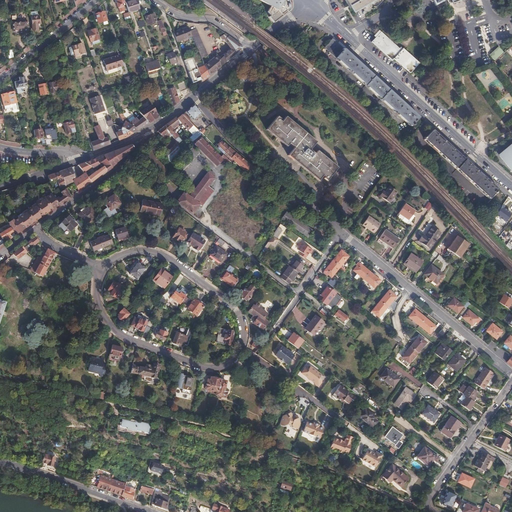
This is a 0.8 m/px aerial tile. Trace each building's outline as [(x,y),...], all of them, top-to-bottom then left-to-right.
[(122,0),(114,0),(115,2),(116,3),(118,8),(119,7),(120,11),(124,10),(122,4),(124,4),(122,0)] [(139,9),(136,0),(133,0),(125,3),(128,12),(139,9)] [(282,16),(289,10),(289,7),(288,7),(287,4),(288,4),(288,1),(286,0),(259,0),(270,6),(267,12),(269,17),(274,23),(279,19),(278,17),(281,15),(282,16)] [(344,0),(350,8),(352,7),(355,12),(375,0),(344,0)] [(31,16),(33,30),(38,29),(37,23),(40,23),(39,19),(38,15),(37,15),(37,11),(35,10),(32,10),(31,11),(31,15),(31,16)] [(107,20),(104,11),(96,14),(98,23),(107,20)] [(156,21),(153,13),(145,16),(147,24),(156,21)] [(13,22),(13,31),(27,29),(26,20),(13,22)] [(165,31),(161,20),(156,21),(160,33),(165,31)] [(187,26),(172,32),(176,42),(192,36),(190,31),(187,26)] [(91,29),(91,30),(87,31),(90,42),(94,41),(95,44),(99,42),(99,39),(96,29),(95,29),(94,28),(91,29)] [(192,36),(201,57),(207,54),(196,28),(190,31),(192,36)] [(401,50),(381,32),(371,42),(391,60),(393,58),(409,73),(419,63),(402,48),(401,50)] [(242,46),(224,33),(220,36),(222,40),(224,39),(231,48),(219,58),(216,54),(204,64),(205,65),(209,75),(242,49),(242,46)] [(411,127),(419,118),(333,39),(324,48),(411,127)] [(85,52),(82,43),(72,46),(73,47),(75,55),(76,58),(81,56),(80,54),(85,52)] [(492,53),(494,61),(502,53),(497,48),(492,53)] [(173,50),(172,49),(165,52),(166,55),(169,54),(173,63),(177,62),(174,52),(173,50)] [(123,65),(120,54),(104,59),(107,70),(123,65)] [(201,79),(197,68),(196,64),(195,64),(192,56),(183,60),(185,65),(190,63),(192,70),(188,72),(192,82),(201,79)] [(147,72),(155,69),(159,68),(157,60),(145,64),(147,72)] [(202,81),(209,75),(205,65),(197,68),(201,79),(202,81)] [(289,89),(271,66),(264,72),(269,79),(272,77),(284,93),(289,89)] [(147,72),(149,78),(157,75),(155,69),(147,72)] [(26,86),(24,76),(19,78),(20,81),(15,82),(17,93),(23,91),(22,87),(26,86)] [(180,91),(187,88),(185,81),(177,84),(180,91)] [(58,91),(56,82),(49,83),(50,93),(58,91)] [(40,95),(48,93),(46,84),(38,85),(40,95)] [(166,90),(169,100),(171,107),(178,101),(174,87),(166,90)] [(3,106),(4,106),(16,103),(13,92),(2,95),(2,99),(1,99),(3,106)] [(104,109),(99,94),(90,97),(95,112),(104,109)] [(141,103),(136,105),(139,113),(143,117),(148,124),(164,113),(171,107),(169,100),(166,101),(164,95),(156,98),(156,97),(154,97),(153,97),(150,98),(141,103)] [(16,103),(4,106),(4,108),(5,109),(10,108),(11,111),(13,113),(16,112),(17,110),(16,103)] [(193,120),(201,113),(194,104),(185,111),(193,120)] [(121,121),(117,111),(109,114),(111,123),(113,123),(122,127),(133,133),(138,130),(125,121),(123,120),(121,121)] [(200,132),(182,114),(177,119),(175,117),(163,127),(167,132),(168,134),(169,133),(174,139),(175,140),(178,137),(178,136),(180,135),(178,133),(176,134),(173,130),(182,123),(194,135),(189,138),(193,142),(202,134),(200,132)] [(329,181),(339,170),(313,148),(316,143),(280,115),(266,132),(292,153),(288,157),(324,186),(328,181),(329,181)] [(148,124),(143,117),(138,121),(133,116),(125,121),(138,130),(148,124)] [(74,131),(71,118),(62,120),(66,133),(74,131)] [(90,142),(93,150),(110,144),(109,143),(107,137),(104,138),(98,125),(94,127),(86,129),(88,136),(96,133),(99,140),(90,142)] [(116,133),(119,140),(127,137),(133,133),(122,127),(121,130),(118,131),(119,132),(116,133)] [(167,132),(163,127),(158,131),(162,136),(167,132)] [(45,139),(46,145),(58,146),(56,137),(54,129),(52,130),(51,128),(45,130),(46,139),(45,139)] [(32,131),(35,145),(46,145),(45,139),(44,137),(42,137),(40,130),(32,131)] [(498,189),(433,130),(425,140),(489,199),(498,189)] [(56,137),(58,146),(62,146),(64,146),(62,136),(56,137)] [(175,140),(174,139),(162,150),(166,153),(165,155),(166,157),(165,158),(170,163),(183,152),(176,145),(178,143),(175,140)] [(230,162),(223,154),(220,157),(201,139),(195,145),(217,166),(223,160),(227,165),(230,162)] [(254,168),(221,141),(217,144),(248,175),(254,168)] [(511,141),(506,146),(507,147),(499,154),(510,169),(511,167),(511,141)] [(151,154),(159,148),(155,144),(140,158),(160,180),(166,175),(168,178),(171,175),(151,154)] [(133,147),(131,145),(95,159),(98,166),(99,169),(104,166),(107,172),(133,147)] [(98,166),(95,159),(85,163),(91,167),(93,168),(98,166)] [(85,174),(86,174),(88,173),(87,170),(91,167),(85,163),(78,165),(85,174)] [(92,183),(107,172),(104,166),(99,169),(97,171),(88,177),(91,182),(92,183)] [(73,181),(78,191),(91,182),(88,177),(86,174),(85,174),(79,178),(76,179),(72,168),(63,171),(65,185),(73,181)] [(213,175),(215,173),(210,169),(190,196),(184,193),(177,201),(194,213),(200,204),(202,206),(214,190),(209,186),(215,177),(213,175)] [(343,173),(339,170),(329,181),(331,183),(333,186),(343,173)] [(60,188),(65,185),(63,171),(47,176),(51,183),(57,181),(60,188)] [(396,192),(388,186),(384,192),(382,191),(379,196),(389,203),(396,192)] [(45,198),(53,209),(71,196),(66,189),(61,193),(63,196),(60,199),(59,198),(56,200),(51,194),(45,198)] [(111,210),(120,203),(114,194),(104,202),(111,210)] [(44,215),(53,209),(45,198),(44,197),(40,200),(41,201),(37,205),(44,215)] [(162,205),(142,200),(140,211),(159,215),(162,205)] [(182,210),(174,204),(171,210),(174,213),(176,211),(183,216),(185,214),(181,211),(182,210)] [(413,214),(415,211),(405,204),(399,213),(405,217),(409,220),(413,214)] [(34,222),(44,215),(37,205),(32,209),(30,207),(26,209),(34,222)] [(85,224),(97,215),(90,206),(78,215),(85,224)] [(511,213),(501,207),(495,215),(505,222),(511,213)] [(26,228),(34,222),(26,209),(22,212),(23,215),(19,218),(26,228)] [(308,236),(313,229),(287,211),(282,218),(308,236)] [(409,220),(405,217),(404,220),(409,223),(410,223),(416,216),(413,214),(409,220)] [(16,235),(26,228),(19,218),(14,221),(12,219),(8,222),(16,235)] [(73,223),(72,221),(71,222),(68,218),(66,219),(62,222),(64,225),(62,226),(65,230),(67,228),(70,231),(75,226),(73,223)] [(379,227),(370,221),(367,225),(364,223),(361,228),(373,236),(379,227)] [(440,232),(431,226),(425,235),(423,234),(419,241),(430,248),(440,232)] [(185,238),(188,235),(183,232),(185,230),(181,227),(180,229),(178,228),(172,237),(179,242),(183,237),(185,238)] [(282,230),(278,227),(277,229),(274,234),(272,236),(276,239),(282,230)] [(4,237),(6,242),(10,239),(8,235),(13,232),(10,228),(0,234),(0,235),(2,239),(4,237)] [(118,239),(127,236),(125,228),(115,230),(118,239)] [(394,249),(400,240),(385,230),(380,239),(394,249)] [(193,233),(187,242),(195,248),(194,249),(198,252),(206,242),(193,233)] [(81,243),(85,237),(80,234),(76,241),(81,243)] [(105,237),(104,234),(95,237),(97,240),(90,243),(93,249),(111,242),(108,236),(105,237)] [(278,240),(276,239),(272,236),(264,247),(266,248),(270,243),(274,246),(278,240)] [(469,244),(457,236),(448,250),(460,257),(469,244)] [(38,241),(34,237),(22,246),(24,248),(24,249),(31,243),(32,245),(34,244),(34,245),(38,241)] [(299,255),(304,259),(309,252),(310,253),(312,250),(302,243),(297,250),(301,252),(299,255)] [(24,248),(22,246),(13,254),(17,259),(24,254),(23,252),(24,251),(22,250),(24,248)] [(220,262),(226,254),(215,246),(210,255),(220,262)] [(389,255),(393,249),(388,246),(384,252),(389,255)] [(42,277),(55,254),(47,249),(46,253),(34,272),(42,277)] [(333,261),(339,267),(348,257),(341,251),(333,261)] [(415,272),(422,262),(410,254),(403,264),(415,272)] [(291,267),(298,273),(304,263),(297,258),(291,267)] [(245,268),(249,271),(254,264),(250,261),(245,268)] [(331,277),(339,267),(333,261),(324,271),(331,277)] [(137,279),(145,268),(137,262),(129,273),(137,279)] [(363,279),(369,272),(359,264),(353,271),(363,279)] [(436,284),(443,274),(430,265),(424,275),(436,284)] [(281,279),(289,285),(298,273),(291,267),(290,266),(281,279)] [(164,288),(172,277),(161,269),(153,280),(164,288)] [(233,287),(238,279),(225,270),(220,278),(233,287)] [(380,281),(369,272),(363,279),(374,288),(380,281)] [(333,288),(336,285),(330,280),(327,283),(333,288)] [(118,299),(124,290),(121,288),(121,287),(116,283),(116,284),(113,282),(106,292),(109,294),(114,298),(115,297),(118,299)] [(240,297),(248,302),(255,292),(248,287),(249,286),(247,285),(241,293),(243,294),(240,297)] [(187,292),(182,287),(179,291),(180,293),(178,295),(174,291),(170,297),(179,304),(187,292)] [(327,287),(320,296),(322,298),(335,307),(341,299),(327,287)] [(380,301),(387,307),(396,297),(388,291),(380,301)] [(511,300),(504,295),(499,303),(511,312),(511,311),(511,306),(510,306),(511,302),(511,300)] [(161,297),(159,299),(156,303),(161,306),(165,300),(161,297)] [(335,307),(322,298),(320,300),(325,304),(325,306),(331,310),(332,309),(333,310),(335,307)] [(458,314),(464,306),(463,306),(454,298),(448,306),(458,314)] [(202,304),(200,302),(199,304),(193,299),(187,308),(196,315),(203,306),(202,306),(202,304)] [(218,304),(213,301),(207,310),(211,314),(218,304)] [(379,317),(387,307),(380,301),(372,311),(379,317)] [(260,309),(261,307),(256,304),(253,307),(252,306),(248,312),(253,316),(251,318),(255,320),(253,323),(261,329),(267,322),(264,319),(267,314),(260,309)] [(129,314),(123,308),(120,312),(121,314),(118,317),(122,321),(129,314)] [(480,320),(466,309),(461,315),(464,317),(463,318),(472,326),(476,322),(477,324),(480,320)] [(351,323),(353,321),(338,310),(335,315),(343,321),(345,319),(351,323)] [(419,325),(425,318),(414,310),(408,317),(419,325)] [(130,325),(135,328),(139,319),(146,322),(147,320),(138,315),(136,318),(134,317),(130,325)] [(315,316),(312,320),(320,326),(324,322),(315,316)] [(435,326),(425,318),(419,325),(429,334),(435,326)] [(142,331),(146,322),(139,319),(135,328),(138,329),(142,331)] [(149,320),(143,333),(147,335),(153,322),(149,320)] [(320,326),(312,320),(305,329),(314,335),(320,326)] [(496,339),(502,332),(492,324),(486,331),(496,339)] [(231,335),(232,332),(217,328),(216,332),(218,333),(215,342),(229,345),(230,341),(231,341),(232,336),(231,335)] [(167,332),(159,330),(158,333),(156,332),(155,336),(164,340),(167,332)] [(185,342),(187,337),(177,333),(172,343),(181,346),(183,342),(185,342)] [(303,341),(293,333),(287,341),(296,348),(303,341)] [(410,347),(418,353),(426,343),(419,337),(410,347)] [(252,345),(257,349),(261,344),(256,340),(252,345)] [(452,349),(447,345),(446,346),(442,343),(435,353),(443,360),(452,349)] [(121,348),(110,346),(108,354),(112,355),(111,360),(118,362),(121,348)] [(282,363),(286,365),(293,356),(280,347),(274,356),(277,358),(276,359),(282,363)] [(409,363),(418,353),(410,347),(402,357),(409,363)] [(293,368),(303,353),(299,350),(289,365),(293,368)] [(456,371),(465,360),(456,353),(448,364),(456,371)] [(99,377),(103,377),(106,366),(102,365),(103,358),(100,358),(99,361),(95,360),(95,359),(90,357),(87,371),(99,374),(99,377)] [(251,369),(255,364),(248,358),(244,364),(251,369)] [(139,374),(139,376),(142,377),(143,375),(150,376),(150,377),(155,378),(157,373),(156,373),(158,366),(153,364),(153,366),(145,365),(145,369),(135,367),(135,366),(132,365),(130,373),(133,373),(134,373),(139,374)] [(318,379),(321,376),(310,367),(308,371),(305,369),(301,374),(314,384),(314,385),(318,388),(321,383),(321,381),(318,379)] [(473,383),(482,390),(489,381),(488,380),(493,374),(484,368),(473,383)] [(393,388),(399,380),(387,369),(380,378),(393,388)] [(181,373),(177,373),(174,387),(181,389),(181,392),(188,394),(192,378),(188,378),(189,376),(181,375),(181,373)] [(435,389),(443,379),(435,373),(427,382),(435,389)] [(225,396),(226,391),(223,390),(225,382),(210,378),(210,381),(207,381),(205,389),(217,391),(216,395),(217,395),(217,397),(220,398),(221,396),(222,396),(222,395),(225,396)] [(357,382),(351,390),(358,395),(364,388),(357,382)] [(472,401),(477,393),(468,386),(467,388),(462,385),(458,391),(463,394),(466,396),(467,397),(472,401)] [(346,398),(349,394),(339,387),(332,398),(336,401),(337,400),(342,404),(343,402),(348,406),(351,402),(346,398)] [(411,400),(415,395),(406,388),(393,405),(401,410),(409,399),(411,400)] [(467,397),(466,396),(463,400),(460,404),(468,411),(475,402),(472,401),(467,397)] [(433,423),(439,414),(427,405),(421,414),(433,423)] [(378,422),(375,419),(375,418),(375,416),(364,408),(357,416),(373,428),(378,422)] [(297,429),(299,423),(296,415),(293,417),(291,416),(289,413),(282,416),(278,425),(282,426),(286,424),(291,426),(292,427),(297,429)] [(451,438),(462,423),(452,416),(441,431),(451,438)] [(135,430),(148,433),(150,425),(134,421),(134,422),(121,420),(120,426),(127,428),(126,429),(135,431),(135,430)] [(319,438),(323,428),(318,426),(319,425),(312,422),(312,424),(306,422),(302,432),(308,434),(308,436),(313,438),(314,438),(315,437),(319,438)] [(395,445),(394,446),(398,449),(402,444),(398,440),(402,435),(392,428),(385,437),(395,445)] [(350,445),(353,438),(347,435),(344,442),(334,438),(330,449),(342,454),(343,452),(348,454),(351,445),(350,445)] [(510,441),(500,435),(498,440),(499,440),(495,447),(506,453),(509,448),(507,447),(510,441)] [(436,462),(438,458),(423,448),(416,457),(428,466),(433,460),(436,462)] [(382,456),(376,452),(375,454),(368,450),(362,460),(376,468),(382,456)] [(44,451),(39,469),(44,470),(44,468),(50,470),(55,454),(44,451)] [(492,458),(481,452),(474,467),(477,469),(484,473),(492,458)] [(150,470),(160,473),(162,466),(153,462),(150,470)] [(165,466),(160,477),(171,482),(176,471),(165,466)] [(401,487),(408,479),(392,466),(383,477),(388,481),(390,478),(401,487)] [(469,488),(473,479),(461,474),(460,475),(459,475),(459,476),(457,475),(455,480),(458,481),(457,482),(469,488)] [(101,476),(97,487),(107,491),(111,480),(101,476)] [(499,485),(505,488),(509,482),(502,478),(499,485)] [(111,480),(107,491),(121,495),(125,485),(125,484),(111,480)] [(291,483),(286,482),(282,481),(278,491),(287,494),(291,483)] [(125,485),(121,495),(132,499),(136,489),(125,485)] [(155,488),(150,505),(150,506),(153,507),(154,504),(158,492),(168,496),(169,494),(155,488)] [(450,508),(456,495),(447,491),(441,504),(450,508)] [(158,492),(154,504),(165,508),(168,501),(167,500),(168,496),(158,492)] [(485,502),(480,511),(498,511),(499,510),(489,506),(490,505),(485,502)]
